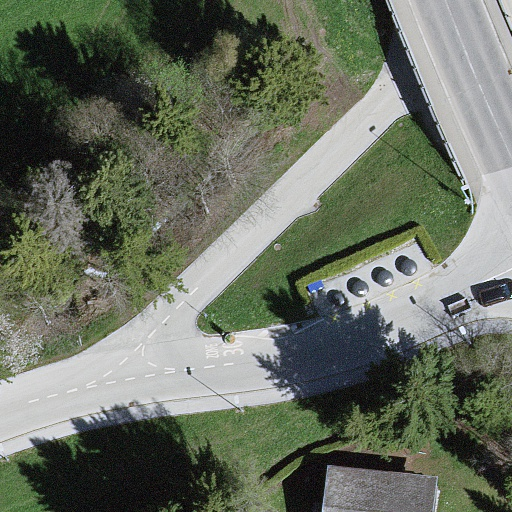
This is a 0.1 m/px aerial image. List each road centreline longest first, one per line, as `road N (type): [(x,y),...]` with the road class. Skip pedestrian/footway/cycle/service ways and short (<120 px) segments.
road 1 (residential): [(472,0),(85,387)]
road 2 (residential): [(85,387),(312,358),(511,309)]
road 3 (tertiary): [(447,0),(511,161)]
